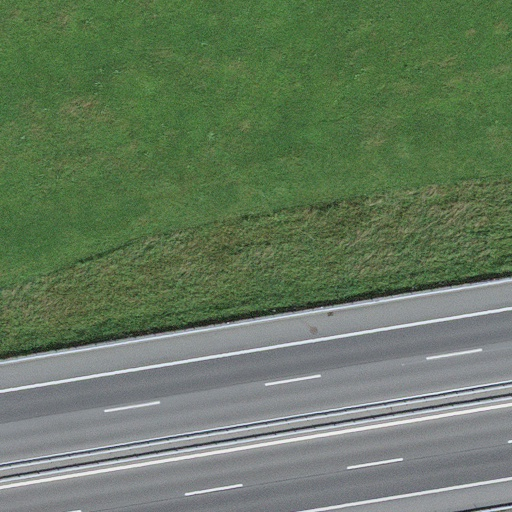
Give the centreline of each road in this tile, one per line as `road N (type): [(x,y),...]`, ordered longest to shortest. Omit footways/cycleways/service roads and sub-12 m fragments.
road 1 (motorway): [(511,343),(0,428)]
road 2 (motorway): [(71,511),(511,440)]
